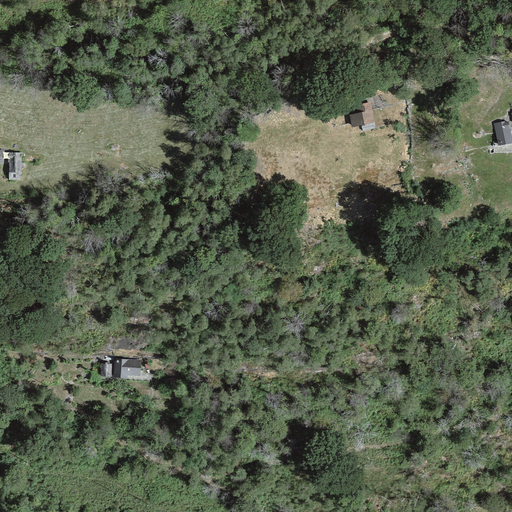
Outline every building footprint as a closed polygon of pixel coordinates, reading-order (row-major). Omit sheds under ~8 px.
[(356,114),(349,115),(352,127),(361,125),(374,123),(375,123),(371,102),(355,105),(356,114)] [(511,141),(508,121),(493,124),(498,146),(511,142),(511,141)] [(361,125),(362,131),(375,129),(374,123),(361,125)] [(8,153),(9,180),(20,180),(21,153),(8,153)] [(114,359),(113,378),(127,378),(127,375),(140,376),(140,360),(114,359)] [(111,363),(100,363),(100,377),(111,376),(111,363)]
